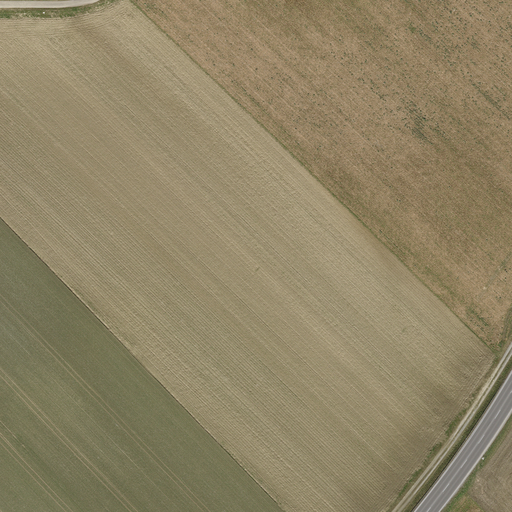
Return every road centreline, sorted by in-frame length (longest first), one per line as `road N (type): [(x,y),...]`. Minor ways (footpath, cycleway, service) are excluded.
road 1 (track): [(511,339),(392,511)]
road 2 (primary): [(428,511),(511,394)]
